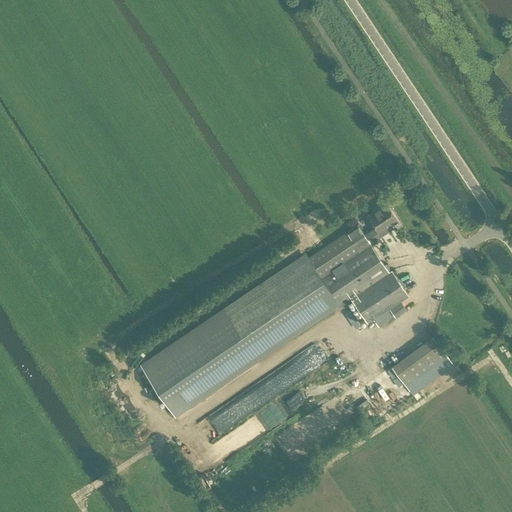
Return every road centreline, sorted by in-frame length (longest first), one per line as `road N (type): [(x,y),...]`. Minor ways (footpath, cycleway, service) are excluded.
road 1 (track): [(432,261),(412,319),(380,341),(307,336),(78,495),(85,511)]
road 2 (track): [(256,511),(494,356),(511,383)]
road 3 (tertiary): [(348,0),(511,242)]
